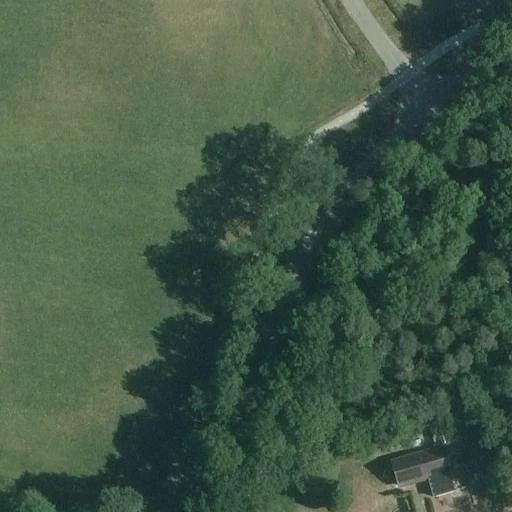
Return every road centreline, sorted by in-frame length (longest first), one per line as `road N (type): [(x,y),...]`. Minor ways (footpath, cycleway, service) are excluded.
road 1 (tertiary): [(232,511),(279,313),(306,257),(357,183),(434,115)]
road 2 (unclassified): [(434,115),(352,0)]
